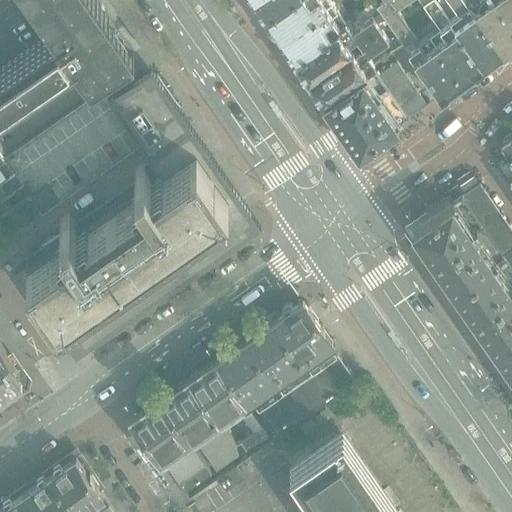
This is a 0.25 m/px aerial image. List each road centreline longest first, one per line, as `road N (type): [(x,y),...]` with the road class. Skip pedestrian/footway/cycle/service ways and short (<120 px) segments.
road 1 (secondary): [(154,0),(319,234)]
road 2 (unclassified): [(83,404),(299,249)]
road 3 (secondary): [(352,211),(320,148),(211,0)]
road 4 (secondary): [(319,234),(403,366),(442,378)]
road 5 (secondary): [(442,378),(424,317),(352,211)]
road 6 (residential): [(83,404),(0,278)]
road 7 (residential): [(352,211),(381,209),(450,157),(456,139)]
road 8 (residential): [(456,139),(436,139),(366,187),(352,211)]
road 9 (residential): [(160,511),(83,404)]
road 10 (secondary): [(511,477),(442,378)]
